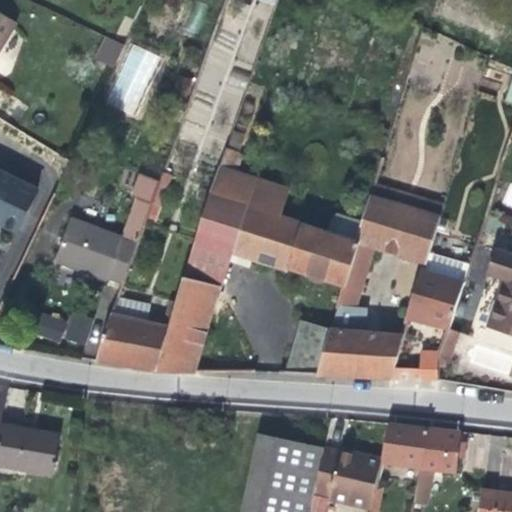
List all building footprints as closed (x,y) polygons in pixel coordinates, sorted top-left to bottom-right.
[(0,49),(16,24),(0,13),(0,49)] [(116,63),(124,47),(108,39),(99,55),(116,63)] [(109,107),(139,115),(157,53),(128,44),(109,107)] [(232,130),(226,147),(239,152),(245,134),(232,130)] [(233,170),(239,152),(226,147),(220,166),(233,170)] [(233,170),(220,166),(211,194),(211,195),(279,216),(288,189),(233,170)] [(153,225),(172,175),(164,172),(161,181),(153,204),(146,223),(153,225)] [(18,232),(37,192),(0,173),(0,223),(18,232)] [(137,198),(153,204),(161,181),(140,174),(132,197),(137,198)] [(440,218),(443,205),(375,184),(371,197),(440,218)] [(197,199),(208,203),(211,195),(211,194),(200,190),(197,199)] [(255,258),(285,268),(299,222),(279,216),(211,195),(208,203),(196,239),(232,251),(255,258)] [(357,242),(360,242),(375,248),(426,263),(428,264),(431,254),(441,218),(440,218),(371,197),(363,221),(357,242)] [(146,223),(153,204),(137,198),(122,238),(138,244),(146,223)] [(332,216),(327,232),(357,242),(363,221),(338,213),(332,216)] [(124,285),(138,244),(122,238),(70,219),(55,260),(85,271),(124,285)] [(299,222),(285,268),(343,287),(346,288),(360,242),(357,242),(327,232),(299,222)] [(217,289),(220,290),(225,273),(229,262),(232,251),(196,239),(183,279),(217,289)] [(375,248),(360,242),(346,288),(343,287),(337,305),(357,307),(375,248)] [(232,251),(229,262),(251,269),(255,258),(232,251)] [(490,273),(505,278),(489,326),(511,333),(511,255),(497,251),(490,273)] [(426,263),(424,271),(464,283),(470,265),(431,254),(428,264),(426,263)] [(449,328),(464,283),(424,271),(422,270),(407,317),(428,323),(449,328)] [(170,326),(157,373),(158,373),(193,373),(217,289),(183,279),(176,302),(170,326)] [(176,302),(171,301),(164,325),(170,326),(176,302)] [(337,305),(330,331),(365,333),(367,308),(357,307),(337,305)] [(157,373),(170,326),(164,325),(113,313),(96,363),(133,369),(157,373)] [(75,315),(66,340),(85,347),(94,322),(75,315)] [(42,316),(36,334),(60,343),(67,324),(42,316)] [(330,331),(300,322),(285,375),(318,376),(330,331)] [(365,333),(330,331),(318,376),(357,378),(392,379),(395,368),(404,335),(365,333)] [(422,351),(421,368),(395,368),(392,379),(438,380),(439,356),(439,352),(422,351)] [(383,460),(382,464),(420,469),(422,469),(430,428),(409,426),(391,424),(383,460)] [(420,469),(420,470),(456,473),(461,432),(448,430),(430,428),(422,469),(420,469)] [(0,429),(0,465),(51,475),(58,436),(37,432),(24,430),(23,433),(0,429)] [(309,511),(314,494),(324,449),(257,435),(240,511),(309,511)] [(340,453),(324,449),(314,494),(329,498),(328,500),(371,510),(377,484),(382,464),(383,460),(366,456),(365,460),(358,459),(359,455),(350,452),(340,450),(340,453)] [(378,511),(385,486),(377,484),(371,510),(371,511),(370,511),(378,511)] [(511,511),(511,493),(481,490),(478,511),(511,511)]
